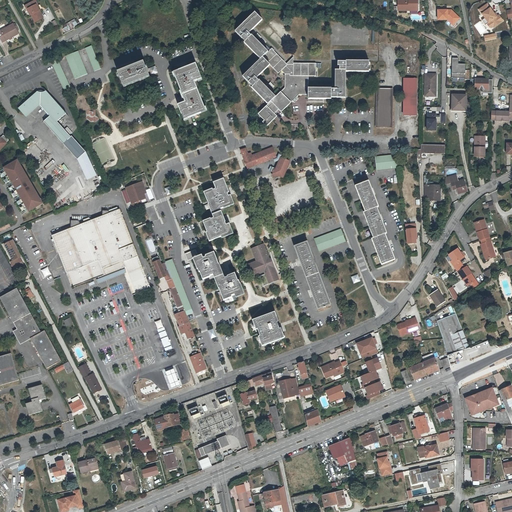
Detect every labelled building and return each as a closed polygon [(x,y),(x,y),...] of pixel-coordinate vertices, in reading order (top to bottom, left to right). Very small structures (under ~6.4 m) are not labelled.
[(29,9),(31,14),(35,21),(42,17),(39,9),(38,10),(36,6),(38,5),(35,0),(25,5),(27,10),(29,9)] [(415,5),(417,5),(417,0),(408,0),(408,1),(398,1),(398,11),(411,11),(411,10),(415,10),(415,5)] [(492,28),(496,24),(497,25),(503,21),(499,15),(496,17),(494,15),(495,14),(488,4),(480,9),(483,14),(484,13),(487,17),(485,18),(489,22),(488,23),(488,24),(490,27),(492,28)] [(455,17),(451,12),(449,13),(447,13),(447,12),(438,12),(437,21),(446,21),(450,27),(456,23),(452,18),(455,17)] [(252,89),(267,106),(258,115),(264,121),(264,122),(268,126),(277,117),(275,114),(279,110),(282,113),(299,97),(309,96),(308,100),(331,100),(331,98),(346,98),(347,72),(370,72),(370,62),(347,61),(347,63),(339,63),(339,67),(341,67),(341,70),(336,70),(335,89),(331,89),(331,88),(309,88),(308,76),(315,76),(315,65),(286,65),(271,50),(268,53),(252,36),(251,37),(248,34),(262,21),(255,13),(236,32),(245,43),(244,44),(260,60),(243,77),(253,88),(252,89)] [(64,32),(77,26),(74,19),(60,26),(64,32)] [(13,22),(0,29),(0,37),(2,41),(18,32),(13,22)] [(91,46),(85,49),(94,71),(100,69),(91,46)] [(87,74),(78,51),(65,56),(74,79),(87,74)] [(459,59),(453,59),(453,77),(466,78),(466,65),(459,65),(459,59)] [(64,92),(71,89),(57,60),(51,62),(64,92)] [(145,64),(119,74),(125,88),(150,78),(145,64)] [(186,103),(180,106),(186,121),(207,112),(196,82),(202,79),(197,65),(175,74),(186,103)] [(155,67),(149,69),(152,75),(158,73),(155,67)] [(482,93),(488,94),(488,80),(478,79),(478,72),(471,72),(470,80),(475,80),(475,90),(482,90),(482,93)] [(436,76),(426,76),(426,98),(436,98),(436,76)] [(416,78),(403,78),(404,115),(417,114),(416,78)] [(35,89),(22,97),(24,101),(29,111),(39,103),(49,114),(42,121),(76,158),(85,151),(71,135),(70,136),(55,121),(64,112),(40,84),(40,85),(43,88),(38,90),(35,89)] [(377,89),(377,127),(393,127),(392,89),(377,89)] [(452,96),(452,110),(458,111),(458,110),(459,110),(465,110),(466,96),(459,96),(452,96)] [(24,101),(22,97),(13,103),(17,107),(25,115),(29,111),(24,101)] [(496,121),(502,121),(509,121),(509,112),(503,112),(491,111),(491,119),(496,119),(496,121)] [(425,113),(425,131),(435,131),(435,123),(444,123),(444,113),(425,113)] [(484,158),(484,149),(482,149),(483,138),(475,138),(474,158),(484,158)] [(33,150),(39,144),(36,141),(30,147),(33,150)] [(277,157),(273,146),(252,155),(251,152),(248,153),(246,147),(240,150),(247,169),(258,165),(268,160),(277,157)] [(422,154),(439,154),(446,154),(446,147),(439,146),(422,146),(422,154)] [(87,182),(96,177),(85,151),(76,158),(87,182)] [(280,154),(278,153),(277,157),(274,159),(274,160),(274,162),(278,161),(280,156),(282,155),(280,154)] [(397,154),(375,157),(376,170),(383,169),(398,168),(397,154)] [(291,161),(280,156),(275,168),(275,169),(273,169),(273,170),(272,171),(272,172),(273,173),(272,174),(274,178),(278,176),(279,176),(283,178),(291,161)] [(19,165),(16,160),(4,167),(5,169),(3,170),(4,171),(3,172),(9,182),(10,182),(10,183),(13,182),(14,184),(12,185),(13,187),(12,187),(16,195),(17,195),(18,196),(20,195),(22,197),(19,199),(20,200),(19,201),(24,210),(25,209),(26,210),(28,209),(29,210),(41,203),(38,198),(37,199),(34,193),(35,192),(22,170),(21,171),(18,165),(19,165)] [(445,185),(451,184),(450,179),(457,177),(457,175),(456,175),(452,177),(446,179),(445,185)] [(206,232),(209,240),(222,235),(222,237),(234,233),(229,222),(226,223),(225,221),(226,221),(221,208),(223,207),(223,208),(235,203),(231,193),(228,194),(228,192),(229,191),(224,177),(213,181),(215,188),(213,188),(212,187),(203,191),(213,217),(211,218),(210,217),(203,220),(207,231),(206,232)] [(459,182),(457,177),(450,179),(451,184),(453,183),(454,189),(457,189),(458,194),(467,191),(464,180),(459,182)] [(142,181),(125,187),(133,208),(142,204),(140,197),(145,195),(144,193),(143,191),(144,188),(142,181)] [(374,238),(373,238),(382,264),(395,259),(386,233),(387,233),(377,207),(379,206),(369,181),(357,186),(366,211),(364,211),(374,238)] [(171,186),(165,188),(167,195),(174,193),(171,186)] [(425,198),(430,198),(434,198),(434,201),(438,201),(440,201),(440,186),(438,186),(425,186),(425,198)] [(96,275),(109,270),(107,266),(113,264),(115,268),(124,264),(125,268),(135,292),(149,286),(118,207),(66,228),(80,265),(65,271),(71,285),(96,275)] [(485,252),(487,259),(496,256),(485,219),(476,222),(479,231),(477,232),(480,240),(481,240),(482,243),(481,244),(483,252),(485,252)] [(416,222),(406,223),(408,241),(416,240),(416,233),(417,233),(416,222)] [(65,271),(80,265),(66,228),(51,234),(65,271)] [(341,228),(314,238),(319,251),(346,241),(341,228)] [(12,239),(3,244),(12,261),(10,262),(15,271),(24,266),(20,257),(21,257),(12,239)] [(308,241),(295,246),(319,308),(332,304),(308,241)] [(264,243),(250,248),(254,260),(244,263),(250,278),(264,272),(265,274),(260,276),(264,285),(269,284),(279,280),(271,258),(270,258),(264,243)] [(456,267),(462,263),(460,260),(464,257),(461,253),(459,248),(450,254),(454,259),(456,263),(454,264),(456,267)] [(220,291),(221,291),(226,303),(234,299),(234,298),(237,297),(237,298),(247,294),(243,284),(242,285),(241,281),(239,281),(237,274),(230,277),(230,278),(227,279),(221,265),(221,266),(216,254),(208,257),(208,258),(205,259),(204,256),(200,258),(197,251),(187,255),(190,262),(195,260),(200,271),(200,270),(202,274),(203,274),(206,281),(212,279),(211,278),(214,277),(220,291)] [(159,276),(164,274),(166,279),(168,283),(169,287),(174,285),(175,284),(166,262),(165,260),(160,262),(157,254),(151,257),(159,276)] [(0,261),(10,281),(14,279),(8,267),(9,266),(4,257),(0,259),(0,261)] [(193,313),(172,259),(166,262),(175,284),(185,310),(187,315),(193,313)] [(96,275),(98,279),(116,271),(122,269),(125,268),(124,264),(115,268),(109,270),(96,275)] [(465,268),(459,272),(468,285),(472,283),(475,281),(470,274),(472,273),(467,266),(465,268)] [(44,277),(50,274),(47,267),(40,270),(44,277)] [(125,268),(122,269),(131,293),(135,292),(125,268)] [(490,269),(485,273),(487,278),(493,274),(490,269)] [(357,274),(350,276),(353,283),(360,281),(357,274)] [(452,286),(448,288),(453,301),(457,299),(452,286)] [(0,295),(0,296),(18,329),(26,324),(33,336),(31,338),(47,367),(62,359),(45,330),(42,331),(16,287),(0,295)] [(28,297),(33,294),(30,288),(25,291),(28,297)] [(179,310),(187,331),(186,331),(188,337),(194,335),(189,321),(184,310),(176,289),(171,291),(177,307),(179,310)] [(446,301),(438,290),(431,295),(438,306),(446,301)] [(187,331),(179,310),(174,312),(179,323),(178,324),(181,333),(186,331),(187,331)] [(437,318),(444,314),(441,310),(434,314),(437,318)] [(262,336),(261,337),(264,346),(287,338),(283,328),(282,329),(280,325),(279,322),(280,321),(277,312),(254,321),(258,330),(259,329),(262,336)] [(456,313),(440,319),(437,321),(443,339),(447,356),(469,347),(456,313)] [(66,326),(72,323),(69,317),(63,320),(66,326)] [(411,320),(397,325),(400,336),(419,329),(415,318),(411,319),(411,320)] [(26,324),(18,329),(14,330),(21,343),(31,338),(33,336),(26,324)] [(165,351),(172,348),(163,327),(156,329),(165,351)] [(379,353),(373,337),(356,343),(362,359),(379,353)] [(0,384),(20,379),(12,352),(0,355),(0,384)] [(200,353),(190,358),(196,372),(206,368),(200,353)] [(370,374),(376,372),(374,368),(380,366),(377,359),(373,360),(371,356),(364,359),(370,374)] [(443,367),(450,366),(447,358),(441,360),(443,367)] [(55,367),(57,370),(63,367),(66,372),(73,368),(69,359),(55,367)] [(434,359),(422,364),(427,376),(439,371),(434,359)] [(338,373),(339,375),(343,374),(339,362),(335,364),(321,369),(325,379),(333,376),(338,373)] [(91,374),(85,363),(79,366),(85,377),(86,376),(94,391),(102,387),(94,372),(91,374)] [(300,371),(303,379),(308,377),(304,363),(298,364),(299,369),(300,371)] [(427,376),(422,364),(410,369),(414,381),(427,376)] [(377,371),(361,378),(365,387),(381,381),(377,371)] [(406,384),(411,382),(406,371),(401,373),(406,384)] [(265,386),(270,385),(273,384),(271,377),(270,373),(262,376),(264,384),(265,386)] [(255,387),(264,384),(262,376),(253,379),(255,387)] [(289,381),(279,383),(283,399),(293,397),(293,396),(300,394),(298,388),(296,380),(290,381),(289,381)] [(381,382),(365,388),(369,397),(385,391),(381,382)] [(31,402),(26,404),(29,414),(42,411),(39,400),(45,398),(41,385),(28,389),(31,402)] [(299,388),(300,393),(312,389),(311,385),(299,388)] [(340,386),(325,392),(329,403),(344,397),(340,386)] [(508,399),(511,397),(511,388),(511,386),(500,391),(503,401),(506,411),(509,409),(510,409),(507,402),(509,402),(508,399)] [(492,388),(467,398),(466,401),(471,414),(473,415),(499,405),(492,388)] [(312,389),(300,393),(302,398),(314,394),(312,389)] [(255,391),(241,395),(243,405),(250,403),(249,400),(257,398),(255,391)] [(74,409),(85,404),(81,396),(79,393),(72,396),(74,400),(70,402),(74,409)] [(447,404),(436,409),(439,418),(441,422),(451,418),(450,414),(451,414),(450,411),(454,410),(453,404),(447,405),(447,404)] [(191,420),(200,416),(196,406),(187,409),(191,420)] [(275,433),(281,432),(276,406),(270,407),(275,433)] [(318,408),(305,414),(308,427),(321,421),(318,408)] [(171,414),(164,416),(167,427),(180,424),(178,414),(171,416),(171,414)] [(164,416),(154,420),(157,431),(167,428),(164,416)] [(416,418),(415,419),(418,429),(418,430),(419,430),(428,427),(425,416),(422,417),(416,418)] [(394,437),(397,436),(402,434),(403,433),(403,432),(407,431),(404,422),(400,424),(400,423),(388,428),(391,434),(393,434),(394,437)] [(418,429),(412,431),(415,439),(421,437),(420,434),(419,430),(418,430),(418,429)] [(485,429),(474,429),(474,446),(473,446),(473,449),(485,450),(485,429)] [(188,430),(180,432),(183,443),(191,441),(188,430)] [(376,431),(360,436),(363,447),(379,442),(376,431)] [(439,433),(438,434),(440,441),(447,440),(446,432),(439,433)] [(199,457),(229,445),(225,435),(214,440),(215,441),(195,449),(199,457)] [(388,445),(386,437),(385,436),(380,438),(382,446),(388,445)] [(391,436),(386,437),(388,445),(388,447),(394,445),(391,436)] [(350,438),(330,446),(335,459),(338,457),(341,463),(347,460),(348,461),(356,457),(354,451),(350,438)] [(124,439),(105,445),(107,454),(127,449),(124,439)] [(140,439),(135,440),(138,455),(151,452),(150,445),(151,445),(150,440),(141,442),(140,439)] [(247,441),(250,450),(254,449),(253,446),(256,445),(254,439),(247,441)] [(425,447),(424,448),(426,456),(433,455),(433,456),(439,455),(437,445),(425,447)] [(172,450),(163,452),(167,469),(177,467),(172,450)] [(393,475),(391,467),(390,467),(389,462),(388,458),(389,458),(388,453),(378,455),(379,459),(378,460),(380,469),(381,469),(383,477),(393,475)] [(89,459),(91,468),(98,467),(95,457),(89,459)] [(201,469),(211,465),(207,457),(198,460),(201,469)] [(82,473),(90,471),(90,469),(91,468),(89,459),(87,459),(87,460),(79,463),(82,473)] [(52,469),(53,473),(54,477),(66,474),(62,461),(56,463),(57,468),(52,469)] [(511,470),(511,462),(503,464),(505,472),(511,470)] [(73,463),(65,465),(67,472),(75,470),(73,463)] [(483,480),(484,464),(473,464),(473,480),(483,480)] [(438,469),(416,474),(418,482),(428,480),(430,490),(440,487),(437,474),(439,473),(438,469)] [(133,471),(124,474),(126,481),(122,483),(125,492),(138,489),(133,471)] [(396,474),(397,481),(405,480),(404,473),(400,473),(396,474)] [(283,505),(288,504),(284,486),(279,490),(281,501),(283,505)] [(74,496),(57,500),(60,511),(64,511),(69,511),(68,509),(76,507),(79,509),(84,508),(79,490),(73,492),(74,496)] [(279,490),(265,493),(267,504),(279,501),(281,501),(279,490)] [(343,492),(324,496),(326,508),(338,505),(338,507),(346,505),(343,492)] [(253,511),(252,507),(250,507),(247,495),(244,496),(243,493),(239,494),(241,501),(239,502),(241,510),(243,509),(243,511),(253,511)] [(311,498),(310,493),(292,497),(293,502),(311,498)] [(511,500),(500,504),(500,502),(496,503),(497,511),(508,511),(511,511),(511,500)]
